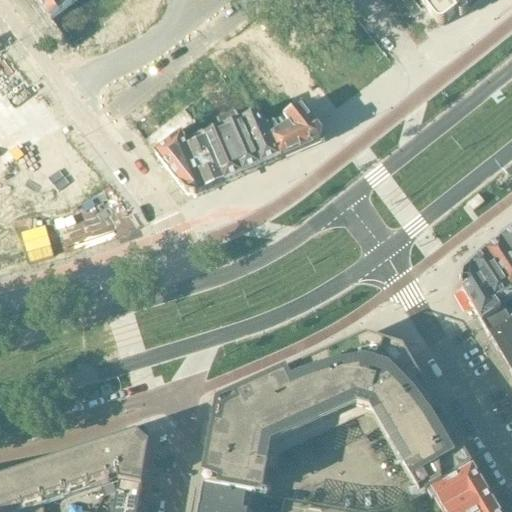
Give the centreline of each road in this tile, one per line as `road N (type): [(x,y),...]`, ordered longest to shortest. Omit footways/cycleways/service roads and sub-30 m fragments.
road 1 (residential): [(511,467),(383,253)]
road 2 (secondary): [(0,402),(205,341)]
road 3 (residential): [(415,100),(242,225)]
road 4 (residential): [(0,441),(172,391),(193,374)]
road 5 (secondary): [(205,341),(296,308),(383,253)]
road 6 (secondary): [(190,288),(0,346)]
road 7 (residential): [(65,92),(157,210),(175,249)]
road 8 (residential): [(175,249),(0,303)]
road 9 (secondary): [(383,253),(511,150)]
road 10 (residential): [(172,511),(193,374)]
road 11 (secondary): [(511,70),(412,150)]
road 12 (residential): [(176,31),(65,92)]
road 13 (residential): [(511,23),(415,100)]
